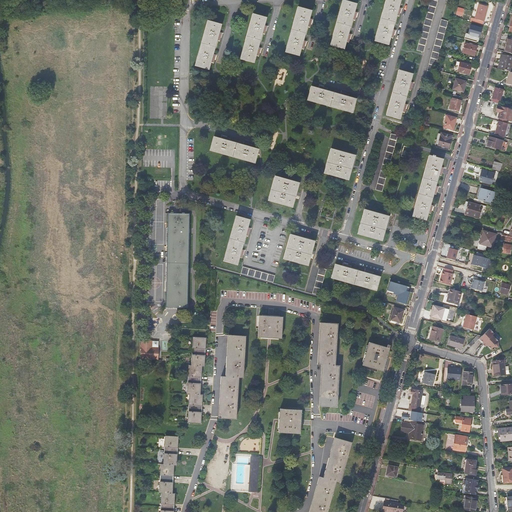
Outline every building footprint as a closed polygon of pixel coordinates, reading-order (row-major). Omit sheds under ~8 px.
[(400,0),(385,0),(375,40),(388,44),(390,37),(392,38),(394,30),(392,29),(396,15),(398,15),(400,8),(398,7),(400,0)] [(417,50),(423,52),(437,0),(430,0),(426,15),(421,34),(417,50)] [(343,1),(330,45),(344,49),(346,41),(348,41),(350,34),(348,33),(352,19),(354,20),(356,12),(354,11),(356,4),(343,1)] [(471,22),(482,25),(483,21),(484,21),(488,6),(479,4),(475,19),(471,18),(470,22),(471,22)] [(298,7),(285,52),(299,55),(301,48),(303,49),(305,41),(303,40),(307,26),(309,27),(311,19),(309,18),(311,11),(298,7)] [(245,42),(240,59),(253,62),(255,55),(258,56),(260,49),(257,48),(261,33),(264,33),(266,26),(263,25),(265,18),(252,15),(245,42)] [(448,21),(443,20),(442,19),(441,22),(434,47),(430,61),(425,76),(432,78),(448,21)] [(207,21),(195,65),(208,69),(210,63),(212,63),(214,56),(212,55),(216,39),(219,40),(221,32),(218,32),(220,25),(207,21)] [(479,36),(481,28),(471,25),(468,33),(479,36)] [(474,55),(476,47),(465,44),(463,52),(474,55)] [(504,70),(509,71),(511,61),(511,57),(503,55),(501,60),(500,60),(498,68),(504,69),(504,70)] [(469,74),(471,65),(460,62),(458,71),(469,74)] [(410,90),(412,83),(412,82),(410,81),(412,74),(399,70),(386,115),(399,118),(402,111),(404,112),(406,104),(403,104),(408,89),(410,90)] [(463,91),(466,82),(456,79),(453,89),(463,91)] [(311,87),(307,100),(311,101),(352,112),(354,103),(355,99),(348,97),(349,95),(341,93),(341,95),(326,91),(326,89),(319,87),(318,89),(311,87)] [(491,101),(499,103),(503,90),(495,87),(491,101)] [(460,96),(453,94),(449,109),(458,111),(461,100),(459,100),(460,96)] [(511,113),(511,110),(498,106),(497,112),(498,112),(497,117),(499,118),(504,119),(510,121),(511,113)] [(453,130),(456,118),(447,115),(444,127),(453,130)] [(498,121),(494,135),(504,138),(508,123),(503,122),(498,121)] [(448,149),(452,136),(441,133),(437,146),(448,149)] [(391,134),(389,139),(381,170),(375,189),(382,191),(398,135),(391,134)] [(214,137),(210,150),(215,152),(254,163),(257,151),(258,150),(250,147),(251,145),(244,143),(243,145),(228,141),(229,139),(221,137),(221,139),(214,137)] [(500,150),(503,141),(489,137),(487,146),(500,150)] [(406,147),(404,146),(401,156),(414,160),(417,150),(406,147)] [(331,149),(324,173),(327,173),(348,180),(353,159),(354,156),(331,149)] [(416,201),(412,216),(425,219),(427,212),(429,212),(432,205),(429,204),(433,193),(435,193),(437,186),(435,185),(437,178),(438,174),(440,175),(442,167),(440,167),(442,160),(429,156),(428,158),(416,201)] [(492,169),(499,171),(501,163),(494,161),(492,169)] [(491,184),(495,173),(482,170),(479,180),(491,184)] [(297,186),(298,183),(275,176),(268,200),(270,201),(292,207),(297,186)] [(494,192),(479,187),(476,199),(485,201),(484,202),(491,204),(492,203),(496,204),(498,197),(493,195),(494,192)] [(468,201),(464,214),(479,218),(481,211),(479,210),(480,205),(468,201)] [(364,210),(358,233),(362,234),(381,240),(387,220),(388,217),(364,210)] [(168,227),(168,233),(166,307),(187,308),(188,275),(189,227),(189,214),(168,213),(168,227)] [(249,220),(236,217),(223,261),(236,264),(239,257),(241,258),(243,250),(241,250),(245,235),(247,235),(249,228),(247,227),(249,220)] [(492,247),(495,234),(483,231),(480,243),(478,243),(477,248),(485,250),(487,245),(492,247)] [(290,235),(284,258),(287,259),(308,265),(313,245),(314,241),(290,235)] [(511,245),(504,243),(502,252),(510,253),(511,245)] [(458,250),(449,248),(446,258),(455,260),(458,250)] [(488,269),(490,259),(474,255),(471,264),(488,269)] [(335,264),(332,277),(335,278),(376,290),(378,281),(379,277),(372,275),(372,272),(365,270),(364,273),(350,268),(350,266),(343,264),(342,266),(335,264)] [(273,282),(275,276),(243,267),(241,273),(273,282)] [(326,269),(320,267),(312,293),(319,295),(326,269)] [(442,271),(439,282),(450,285),(453,274),(442,271)] [(473,279),(471,288),(482,291),(485,282),(473,279)] [(399,297),(398,301),(407,304),(410,292),(409,292),(411,287),(393,282),(392,287),(390,286),(388,291),(404,295),(403,298),(399,297)] [(502,283),(499,292),(509,295),(510,289),(509,289),(510,285),(502,283)] [(458,305),(462,292),(450,289),(447,302),(458,305)] [(446,321),(447,317),(449,310),(433,305),(430,316),(446,321)] [(450,306),(449,310),(447,317),(452,319),(456,307),(450,306)] [(400,323),(404,310),(393,307),(390,320),(400,323)] [(466,314),(462,327),(473,330),(477,317),(466,314)] [(281,338),(282,320),(282,317),(259,316),(258,337),(262,337),(270,338),(281,338)] [(322,368),(320,406),(336,407),(339,365),(335,365),(336,339),(337,323),(321,322),(320,340),(318,364),(322,364),(322,368)] [(429,339),(436,340),(440,341),(443,329),(432,326),(429,339)] [(482,336),(479,338),(484,343),(485,342),(488,344),(487,345),(491,349),(493,347),(499,347),(499,341),(492,335),(494,333),(489,328),(482,336)] [(482,336),(472,333),(472,336),(475,337),(468,344),(471,347),(479,338),(482,336)] [(222,388),(220,418),(236,419),(238,388),(238,377),(243,378),(244,362),(245,339),(245,336),(229,335),(229,339),(227,362),(226,376),(223,376),(222,388)] [(462,348),(464,339),(450,336),(448,344),(462,348)] [(192,344),(192,351),(191,365),(189,365),(188,370),(187,394),(189,394),(188,422),(200,423),(201,412),(199,412),(199,405),(202,406),(202,395),(200,395),(201,383),(198,383),(198,377),(201,377),(202,366),(204,366),(205,355),(202,355),(203,348),(205,349),(206,338),(193,337),(192,344)] [(159,348),(152,348),(152,345),(150,345),(150,343),(148,340),(142,340),(141,359),(158,360),(159,348)] [(388,353),(389,348),(368,342),(362,365),(365,366),(378,369),(383,371),(388,353)] [(504,360),(493,361),(494,375),(509,374),(508,366),(505,366),(504,360)] [(460,380),(461,369),(447,368),(446,378),(460,380)] [(421,382),(425,371),(421,369),(417,380),(421,382)] [(432,385),(435,374),(425,372),(422,383),(432,385)] [(471,385),(472,373),(463,372),(462,384),(471,385)] [(511,383),(500,384),(501,395),(511,393),(511,383)] [(409,406),(408,411),(420,413),(421,408),(420,408),(420,404),(422,395),(422,391),(411,389),(410,394),(413,394),(410,406),(409,406)] [(473,406),(473,401),(473,396),(465,395),(464,400),(461,400),(461,410),(471,411),(471,406),(473,406)] [(280,409),(279,419),(279,421),(278,432),(283,432),(300,433),(301,415),(301,410),(280,409)] [(469,432),(471,419),(455,416),(454,422),(462,423),(460,430),(469,432)] [(417,421),(404,419),(404,423),(402,423),(400,431),(409,433),(408,438),(421,440),(424,425),(417,424),(417,421)] [(511,428),(497,429),(498,436),(500,436),(501,441),(511,439),(511,434),(511,435),(511,428)] [(455,435),(453,448),(465,450),(467,437),(455,435)] [(165,436),(164,450),(163,464),(161,464),(160,476),(159,492),(161,492),(161,504),(160,511),(173,511),(171,511),(171,504),(174,504),(174,493),(172,493),(173,482),(170,482),(170,476),(173,476),(174,465),(176,465),(177,454),(175,454),(175,447),(177,447),(178,437),(165,436)] [(340,482),(351,442),(336,438),(324,478),(320,477),(316,489),(310,511),(326,511),(336,481),(340,482)] [(250,456),(250,465),(252,465),(259,465),(260,457),(250,456)] [(464,473),(476,475),(477,470),(474,469),(475,461),(466,459),(464,473)] [(252,465),(250,465),(248,491),(257,492),(258,487),(251,487),(252,465)] [(258,487),(259,465),(252,465),(251,487),(258,487)] [(396,477),(398,467),(388,465),(386,475),(396,477)] [(511,481),(511,467),(502,469),(504,483),(511,481)] [(446,473),(438,472),(438,474),(437,478),(445,479),(445,483),(451,483),(452,474),(446,474),(446,473)] [(464,492),(475,494),(476,489),(477,489),(478,484),(477,484),(477,480),(466,477),(466,479),(464,479),(463,484),(465,484),(464,492)] [(475,511),(477,498),(463,496),(462,503),(464,504),(463,509),(475,511)] [(399,500),(387,498),(386,501),(384,501),(382,511),(391,511),(401,511),(403,504),(398,503),(399,500)]
